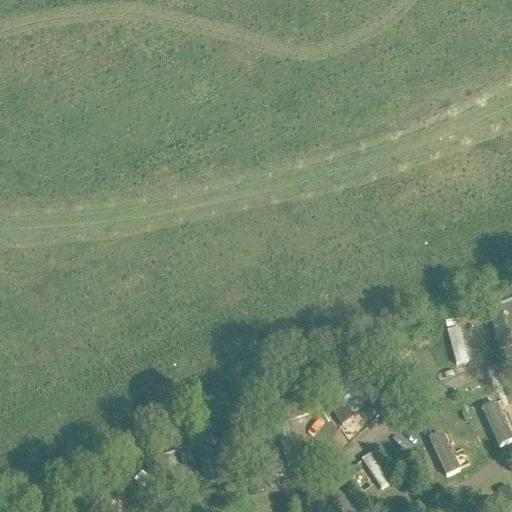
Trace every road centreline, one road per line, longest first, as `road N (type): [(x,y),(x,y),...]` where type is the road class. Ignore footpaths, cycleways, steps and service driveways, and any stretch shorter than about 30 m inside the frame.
road 1 (track): [(0,226),(112,218),(282,187),(378,159),(511,99)]
road 2 (track): [(0,29),(134,10),(297,54),(366,30),(404,0)]
